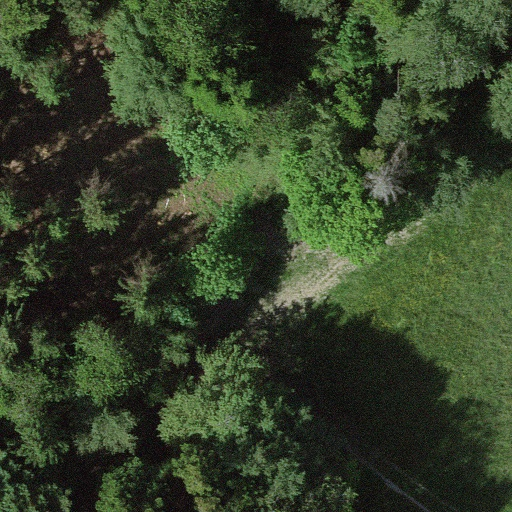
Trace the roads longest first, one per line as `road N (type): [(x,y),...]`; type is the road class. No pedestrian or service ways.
road 1 (track): [(511,138),(239,313)]
road 2 (track): [(239,313),(15,511)]
road 3 (track): [(448,511),(412,488),(239,313)]
